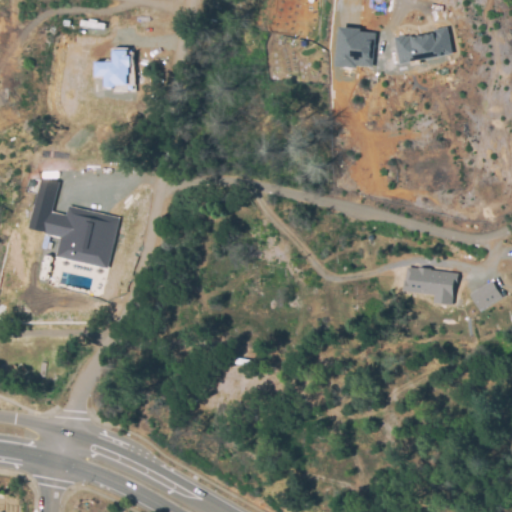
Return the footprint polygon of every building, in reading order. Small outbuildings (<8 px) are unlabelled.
[(375,33),(372,66),(356,64),(356,66),(337,65),(340,27),(360,28),(359,31),(375,33)] [(445,33),(449,55),(438,58),(438,60),(406,66),(405,64),(397,65),(392,40),(402,38),(403,39),(409,38),(409,40),(418,38),(419,36),(425,34),(427,36),(432,35),(432,32),(444,29),(445,33)] [(124,51),(124,56),(128,56),(128,66),(126,67),(126,74),(130,73),(131,85),(131,87),(114,88),(114,85),(112,85),(105,85),(104,74),(95,74),(94,64),(104,64),(104,63),(107,63),(112,62),(112,52),(124,51)] [(51,212),(65,216),(67,206),(119,218),(107,269),(55,257),(60,238),(46,234),(28,230),(39,178),(58,182),(51,212)] [(432,268),(431,270),(457,273),(455,294),(453,294),(452,303),(435,301),(436,292),(407,288),(410,267),(419,268),(419,266),(432,268)] [(470,294),(491,280),(500,296),(479,309),(470,294)]
